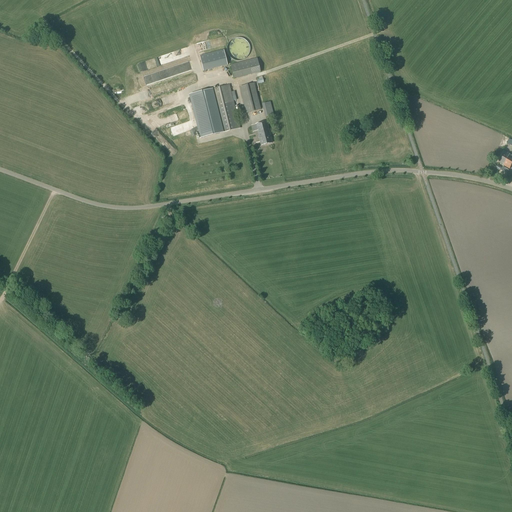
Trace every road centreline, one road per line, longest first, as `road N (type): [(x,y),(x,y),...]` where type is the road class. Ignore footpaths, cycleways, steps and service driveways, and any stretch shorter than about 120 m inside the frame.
road 1 (unclassified): [(511,189),(392,170),(122,208),(0,169)]
road 2 (track): [(1,300),(54,189)]
